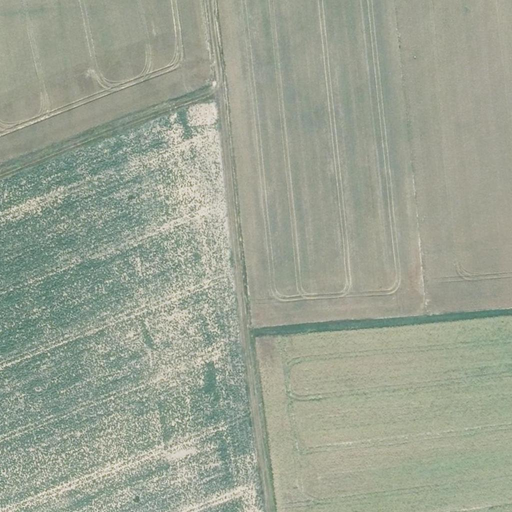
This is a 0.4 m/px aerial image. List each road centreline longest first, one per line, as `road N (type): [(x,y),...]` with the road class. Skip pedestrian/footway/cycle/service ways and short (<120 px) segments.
road 1 (track): [(222,84),(247,341),(511,313)]
road 2 (track): [(0,173),(222,84),(213,0)]
